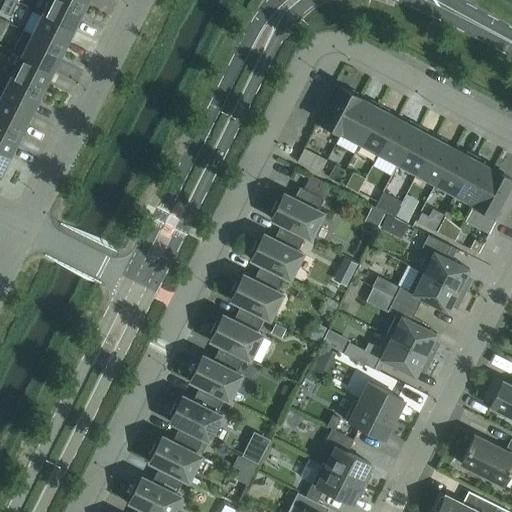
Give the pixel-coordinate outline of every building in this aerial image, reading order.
[(14,0),(3,0),(0,7),(0,10),(10,15),(17,1),(14,0)] [(48,0),(41,13),(73,29),(84,8),(67,0),(48,0)] [(67,0),(84,8),(88,0),(67,0)] [(22,30),(63,50),(73,29),(41,13),(31,34),(23,29),(22,30)] [(12,51),(52,71),(63,50),(22,30),(12,51)] [(11,52),(20,56),(10,77),(42,93),(52,71),(12,51),(11,52)] [(10,77),(0,95),(0,98),(31,114),(42,93),(10,77)] [(378,77),(374,88),(399,97),(403,86),(378,77)] [(340,132),(359,97),(339,87),(318,126),(339,137),(341,132),(340,132)] [(340,132),(341,132),(359,142),(378,107),(359,97),(340,132)] [(0,124),(20,135),(31,114),(0,98),(0,124)] [(378,107),(359,142),(378,152),(397,118),(378,107)] [(397,118),(378,152),(397,163),(416,128),(397,118)] [(0,151),(10,156),(20,135),(0,124),(0,151)] [(397,163),(416,173),(435,138),(416,128),(397,163)] [(435,138),(416,173),(435,183),(454,148),(435,138)] [(454,193),(473,159),(454,148),(435,183),(454,193)] [(0,151),(0,175),(10,156),(0,151)] [(316,154),(309,167),(319,172),(324,161),(325,159),(316,154)] [(454,193),(473,203),(492,169),(473,159),(454,193)] [(334,164),(328,177),(337,182),(344,169),(334,164)] [(511,179),(492,169),(473,203),(470,207),(491,218),(511,179)] [(352,172),(345,185),(358,192),(362,182),(365,178),(352,172)] [(283,193),(281,196),(278,201),(276,200),(270,212),(272,213),(270,218),(309,238),(322,212),(317,210),(323,198),(300,186),(294,198),(283,193)] [(400,205),(395,215),(406,222),(412,211),(400,205)] [(370,206),(366,215),(379,222),(384,213),(370,206)] [(387,214),(380,228),(400,238),(407,224),(387,214)] [(430,215),(425,226),(435,230),(440,220),(430,215)] [(442,220),(436,231),(454,240),(458,232),(442,220)] [(289,278),(302,253),(297,250),(303,239),(279,227),(273,238),(263,233),(258,242),(256,241),(250,253),(252,254),(250,258),(289,278)] [(417,270),(463,293),(470,278),(465,276),(469,268),(445,256),(450,246),(428,234),(421,246),(428,250),(417,270)] [(473,241),(469,248),(478,253),(483,243),(474,239),(473,241)] [(343,256),(337,269),(351,276),(357,263),(343,256)] [(242,274),(241,277),(238,282),(236,281),(230,293),(232,294),(230,299),(269,319),(282,293),(277,291),(283,279),(259,267),(253,279),(242,274)] [(399,286),(393,298),(416,309),(421,298),(447,311),(451,304),(456,307),(463,293),(417,270),(408,290),(399,286)] [(376,275),(371,286),(372,287),(393,298),(399,286),(376,275)] [(327,298),(321,309),(332,314),(337,303),(327,298)] [(410,320),(416,309),(393,298),(387,310),(396,314),(386,334),(431,357),(438,343),(433,340),(436,333),(410,320)] [(249,359),(261,334),(257,331),(262,320),(238,308),(233,319),(222,314),(217,323),(215,322),(209,334),(211,335),(209,339),(249,359)] [(312,321),(305,335),(319,342),(326,327),(312,321)] [(274,323),(270,331),(280,337),(285,328),(274,323)] [(431,357),(386,334),(375,356),(415,376),(418,369),(424,371),(431,357)] [(342,353),(365,364),(371,353),(364,349),(348,341),(343,352),(342,353)] [(321,345),(312,362),(327,370),(335,353),(321,345)] [(228,400),(241,374),(236,372),(242,360),(218,348),(212,360),(202,354),(197,363),(195,362),(189,374),(191,375),(189,380),(228,400)] [(511,385),(502,381),(501,383),(495,380),(488,395),(494,397),(490,405),(507,414),(505,419),(511,422),(511,385)] [(358,401),(393,419),(403,399),(367,382),(358,400),(358,401)] [(181,395),(180,398),(177,404),(175,403),(169,415),(171,416),(169,420),(208,440),(221,415),(216,412),(222,401),(198,389),(192,400),(181,395)] [(393,419),(358,401),(358,400),(354,398),(344,419),(383,439),(393,419)] [(326,425),(334,429),(340,418),(332,414),(326,425)] [(325,441),(335,446),(326,465),(326,466),(365,485),(371,474),(366,472),(371,464),(347,452),(353,439),(331,428),(325,441)] [(188,480),(200,455),(196,453),(201,441),(177,429),(172,441),(161,435),(156,444),(154,443),(148,455),(150,456),(148,461),(188,480)] [(254,431),(241,455),(257,463),(269,439),(254,431)] [(505,450),(475,435),(461,463),(502,484),(511,465),(511,439),(510,439),(505,450)] [(237,455),(232,465),(239,469),(235,478),(247,484),(257,465),(237,455)] [(359,497),(365,485),(326,466),(326,465),(322,463),(311,483),(312,483),(305,496),(316,502),(323,489),(351,503),(355,495),(359,497)] [(141,476),(139,479),(136,485),(134,484),(128,496),(130,497),(128,501),(149,511),(171,511),(180,496),(175,493),(181,482),(157,470),(151,481),(141,476)] [(317,511),(321,504),(316,502),(305,496),(297,492),(286,511),(317,511)] [(509,511),(475,495),(469,507),(444,495),(443,498),(440,497),(434,509),(437,510),(435,511),(509,511)]
